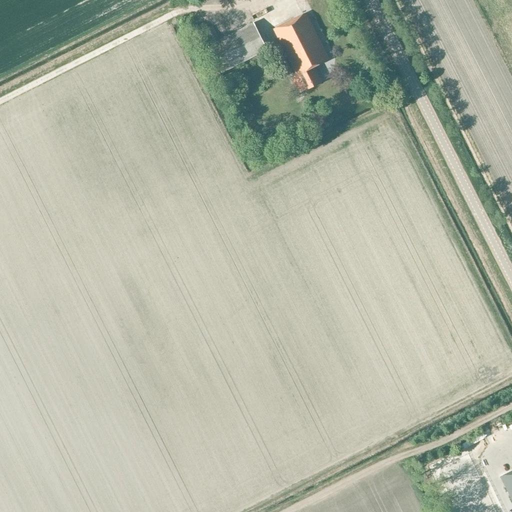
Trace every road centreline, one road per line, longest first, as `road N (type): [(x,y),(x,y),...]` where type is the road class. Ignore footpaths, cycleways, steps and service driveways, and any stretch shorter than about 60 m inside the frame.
road 1 (tertiary): [(511,279),(371,0)]
road 2 (track): [(289,511),(511,404)]
road 3 (track): [(351,459),(511,373)]
